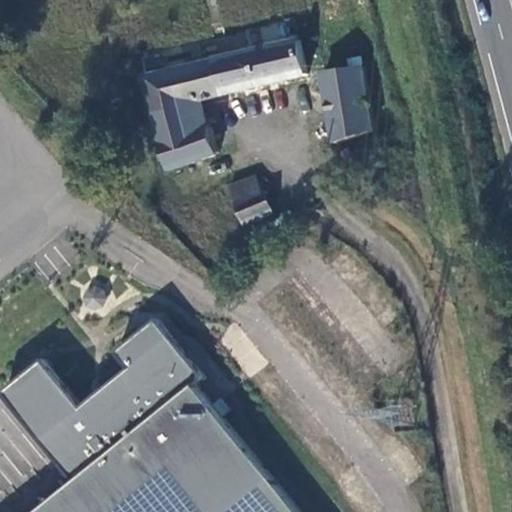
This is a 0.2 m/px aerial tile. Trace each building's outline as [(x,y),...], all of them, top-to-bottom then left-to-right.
[(146,77),(154,112),(204,100),(307,74),(299,40),(146,77)] [(363,66),(323,72),(335,144),(374,132),(363,66)] [(204,100),(154,112),(161,139),(211,124),(204,100)] [(161,139),(168,172),(220,155),(211,124),(161,139)] [(257,176),(231,186),(245,225),(277,213),(270,194),(265,196),(257,176)] [(99,309),(107,290),(89,283),(81,301),(99,309)] [(304,511),(199,384),(212,373),(162,313),(117,350),(130,365),(82,404),(49,363),(10,395),(81,482),(44,511),(304,511)] [(46,487),(53,496),(66,485),(59,476),(46,487)] [(25,505),(31,511),(33,511),(46,502),(39,493),(25,505)]
